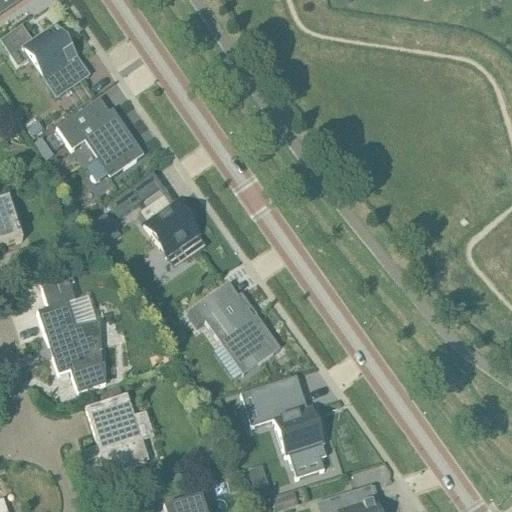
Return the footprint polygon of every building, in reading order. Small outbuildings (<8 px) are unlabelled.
[(0,0),(0,16),(24,0),(0,0)] [(54,28),(21,51),(56,102),(89,79),(54,28)] [(109,181),(143,158),(112,113),(95,124),(86,111),(56,132),(71,154),(84,145),(109,181)] [(41,141),(33,147),(40,157),(48,152),(41,141)] [(130,193),(108,208),(118,222),(140,207),(130,193)] [(166,261),(182,249),(190,261),(205,250),(197,239),(198,238),(176,205),(169,209),(163,199),(138,216),(145,226),(143,228),(166,261)] [(6,201),(0,202),(0,251),(22,244),(22,243),(20,243),(18,238),(20,237),(17,230),(16,230),(6,201)] [(105,218),(90,228),(105,249),(120,239),(105,218)] [(47,312),(36,316),(58,379),(69,375),(72,381),(76,395),(77,398),(81,397),(89,394),(105,388),(104,367),(99,368),(99,349),(99,337),(78,336),(78,329),(70,305),(74,305),(68,287),(73,286),(70,276),(65,277),(39,286),(42,295),(41,295),(47,312)] [(281,351),(241,297),(228,307),(220,296),(222,295),(221,293),(188,317),(199,332),(206,326),(223,350),(228,346),(243,367),(255,359),(261,366),(281,351)] [(168,320),(157,328),(164,338),(175,330),(168,320)] [(310,427),(300,396),(279,402),(274,387),(251,395),(261,428),(272,425),(283,462),(286,461),(290,473),(324,462),(321,451),(323,450),(315,426),(310,427)] [(127,473),(126,472),(150,464),(129,398),(85,412),(96,448),(99,447),(103,458),(98,460),(104,479),(121,474),(121,475),(127,473)] [(219,404),(206,408),(212,423),(224,419),(219,404)] [(267,486),(254,490),(257,499),(258,503),(259,502),(271,498),(267,486)] [(379,511),(377,504),(360,509),(356,495),(317,507),(319,511),(379,511)] [(204,511),(201,500),(175,508),(176,511),(204,511)]
